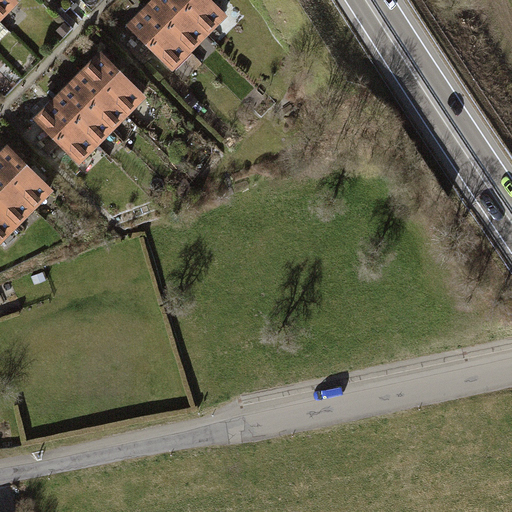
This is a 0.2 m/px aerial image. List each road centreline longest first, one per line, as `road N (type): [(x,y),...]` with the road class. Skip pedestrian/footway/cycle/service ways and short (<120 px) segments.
road 1 (residential): [(511,367),(0,471)]
road 2 (trunk): [(355,0),(511,235)]
road 3 (trunk): [(511,189),(387,0)]
